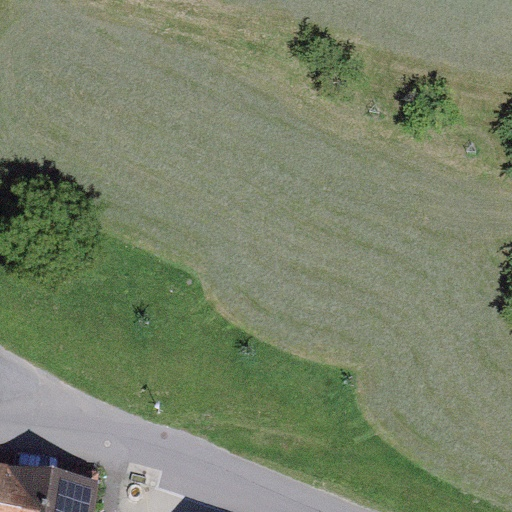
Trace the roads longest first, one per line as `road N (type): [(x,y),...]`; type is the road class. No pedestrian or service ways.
road 1 (residential): [(311,511),(143,448)]
road 2 (residential): [(143,448),(0,369)]
road 3 (residential): [(143,448),(0,443)]
